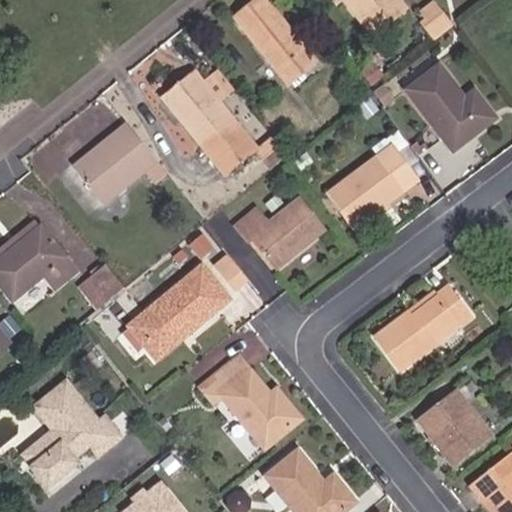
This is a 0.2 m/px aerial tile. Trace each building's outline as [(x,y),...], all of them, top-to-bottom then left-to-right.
[(317,60),(267,0),(259,0),(237,17),(289,83),(317,60)] [(345,0),(375,37),(409,9),(401,0),(345,0)] [(454,23),(434,0),(432,0),(414,14),(434,38),(454,23)] [(495,115),(475,89),(463,97),(438,66),(407,89),(453,148),(495,115)] [(266,168),(286,152),(273,136),(258,147),(220,101),(236,89),(218,67),(203,79),(195,68),(161,95),(224,175),(253,151),(266,168)] [(372,92),(383,106),(396,97),(385,82),(372,92)] [(103,204),(158,161),(127,123),(96,147),(101,154),(77,172),(103,204)] [(391,145),(378,155),(384,163),(398,153),(391,145)] [(101,154),(96,147),(73,166),(77,172),(101,154)] [(384,163),(378,155),(329,193),(355,225),(418,178),(398,153),(384,163)] [(276,265),(323,228),(300,200),(269,224),(256,209),(237,225),(249,240),(253,237),(276,265)] [(77,271),(41,227),(0,261),(0,284),(13,300),(44,275),(55,288),(77,271)] [(235,289),(248,279),(227,253),(214,263),(235,289)] [(194,329),(231,299),(205,265),(124,330),(139,350),(151,340),(159,349),(179,333),(190,324),(194,329)] [(127,287),(110,266),(95,279),(112,299),(127,287)] [(112,299),(95,279),(81,290),(98,311),(112,299)] [(438,289),(411,311),(375,337),(400,369),(474,314),(449,281),(438,289)] [(407,307),(411,311),(438,289),(435,285),(407,307)] [(183,337),(194,329),(190,324),(179,333),(183,337)] [(254,324),(237,333),(253,362),(270,352),(254,324)] [(0,349),(9,342),(0,330),(0,349)] [(270,392),(241,357),(204,387),(215,401),(222,396),(263,447),(302,417),(286,396),(279,402),(270,392)] [(39,404),(59,428),(69,440),(35,468),(52,489),(83,463),(80,458),(78,456),(88,452),(95,462),(126,437),(106,412),(98,419),(67,381),(39,404)] [(279,402),(286,396),(278,386),(270,392),(279,402)] [(495,434),(458,387),(416,419),(454,465),(495,434)] [(69,440),(59,428),(25,457),(35,468),(69,440)] [(343,511),(357,501),(335,473),(324,482),(299,448),(267,473),(293,507),(288,511),(343,511)] [(511,511),(511,456),(474,487),(487,504),(491,502),(498,511),(511,511)] [(186,511),(165,484),(129,511),(186,511)]
